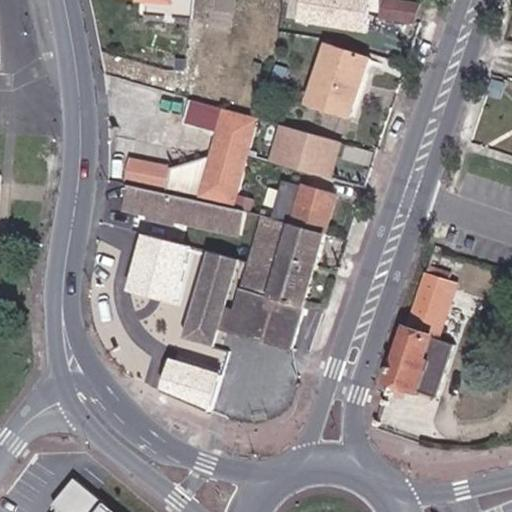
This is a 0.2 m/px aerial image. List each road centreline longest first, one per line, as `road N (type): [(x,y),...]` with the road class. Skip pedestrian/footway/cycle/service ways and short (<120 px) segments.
road 1 (secondary): [(466,0),(298,470)]
road 2 (secondary): [(358,474),(358,395),(485,0)]
road 3 (secondary): [(63,283),(84,105),(69,0)]
road 4 (secondary): [(187,452),(140,419),(93,366),(63,283)]
road 5 (unknown): [(0,104),(84,105),(208,143)]
road 6 (secondary): [(64,395),(193,511)]
road 7 (secondary): [(187,452),(159,455),(85,390),(64,395)]
road 8 (unknown): [(406,162),(270,127)]
road 9 (secondary): [(511,483),(389,500)]
